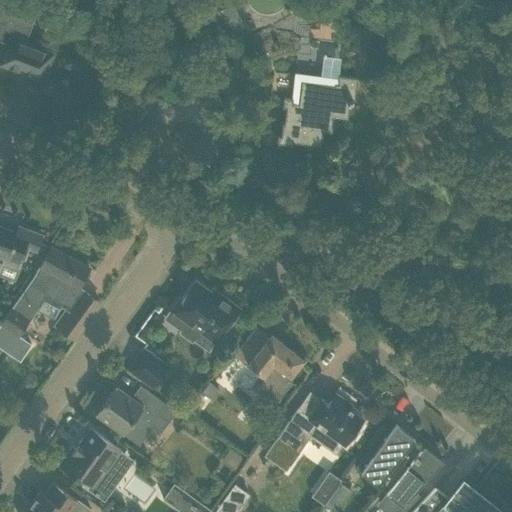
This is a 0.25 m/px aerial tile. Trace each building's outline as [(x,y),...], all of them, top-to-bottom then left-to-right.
[(0,0),(0,40),(3,42),(0,48),(0,62),(42,79),(49,60),(52,53),(25,42),(35,15),(7,4),(8,0),(0,0)] [(224,37),(244,26),(230,0),(213,0),(206,4),(224,37)] [(278,133),(277,140),(292,141),(292,139),(313,142),(313,140),(320,141),(321,128),(331,129),(332,121),(334,121),(335,114),(348,115),(350,100),(354,100),(357,77),(339,75),(338,83),(335,83),(334,84),(301,80),(298,101),(293,100),(293,97),(283,96),(283,100),(282,104),(289,105),(287,121),(282,121),(281,133),(278,133)] [(0,254),(6,257),(4,263),(16,268),(19,258),(24,259),(28,247),(36,250),(42,235),(18,226),(16,232),(0,225),(0,254)] [(19,298),(0,325),(0,346),(7,351),(19,335),(36,310),(37,309),(55,318),(61,307),(63,304),(66,306),(73,296),(74,296),(89,268),(50,247),(41,265),(35,275),(19,298)] [(179,297),(170,309),(187,321),(180,330),(179,332),(192,341),(193,340),(208,351),(215,341),(228,323),(239,307),(220,293),(218,295),(195,279),(181,298),(179,297)] [(66,308),(55,324),(74,338),(99,302),(85,291),(71,311),(66,308)] [(272,338),(269,335),(256,325),(235,353),(263,375),(265,374),(267,375),(258,386),(276,401),(292,381),(288,378),(304,358),(280,339),(272,338)] [(167,364),(159,358),(143,347),(128,368),(152,386),(167,364)] [(209,381),(202,391),(212,399),(220,389),(209,381)] [(139,444),(153,425),(161,431),(176,410),(156,396),(140,384),(139,385),(145,389),(137,401),(115,385),(95,413),(111,424),(123,433),(139,444)] [(277,436),(264,455),(285,469),(298,451),(309,435),(337,454),(344,443),(351,433),(363,417),(349,407),(352,403),(336,392),(328,403),(321,398),(305,420),(294,412),(277,436)] [(403,452),(414,437),(395,422),(375,447),(369,443),(352,464),(376,484),(384,475),(388,478),(384,483),(385,484),(386,484),(402,463),(408,456),(403,452)] [(71,446),(58,463),(75,475),(78,477),(79,476),(89,482),(86,487),(103,499),(116,482),(124,472),(112,463),(122,450),(106,439),(90,427),(78,443),(74,448),(71,446)] [(417,492),(443,460),(424,445),(417,454),(416,453),(413,457),(414,458),(406,467),(402,463),(386,484),(390,487),(376,504),(386,511),(393,511),(397,509),(400,511),(408,511),(423,497),(417,492)] [(230,447),(223,457),(235,467),(243,457),(230,447)] [(409,511),(492,511),(500,506),(463,476),(447,496),(435,487),(412,509),(409,511)] [(323,504),(334,511),(335,511),(351,490),(339,481),(323,504)] [(173,482),(162,497),(182,511),(183,511),(207,511),(210,509),(193,496),(173,482)] [(28,500),(19,511),(89,511),(91,509),(78,499),(62,488),(54,483),(46,495),(39,490),(31,502),(28,500)] [(234,485),(214,511),(236,511),(248,496),(234,485)]
